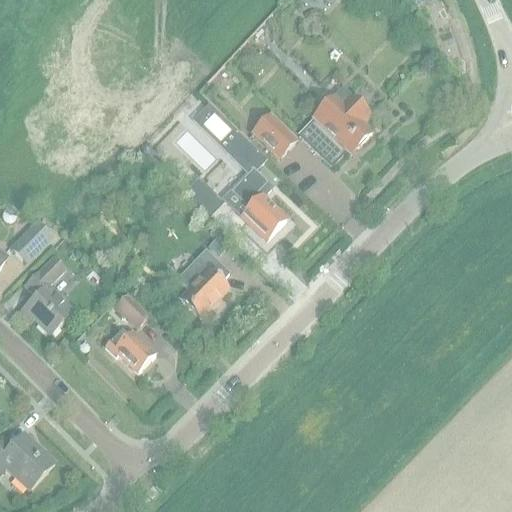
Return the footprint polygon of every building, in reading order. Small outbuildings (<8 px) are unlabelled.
[(350,158),(372,135),(362,125),(369,118),(342,92),(313,122),(314,123),(299,138),(331,169),(345,154),(350,158)] [(278,162),(296,143),(270,118),(252,137),(278,162)] [(267,243),(287,223),(258,195),(268,185),(253,171),(231,194),(248,210),(241,218),(267,243)] [(223,213),(205,196),(196,205),(213,222),(223,213)] [(25,265),(50,240),(36,226),(11,251),(25,265)] [(219,263),(229,252),(213,237),(203,248),(219,263)] [(200,321),(236,284),(229,276),(220,285),(208,273),(180,302),(200,321)] [(49,338),(72,315),(47,289),(53,283),(45,274),(27,292),(35,300),(19,315),(29,326),(33,322),(49,338)] [(126,296),(114,310),(137,332),(149,319),(126,296)] [(138,376),(155,358),(130,334),(117,347),(111,341),(104,348),(116,360),(119,357),(138,376)] [(28,493),(54,467),(24,438),(12,450),(2,440),(0,441),(0,475),(5,470),(28,493)]
